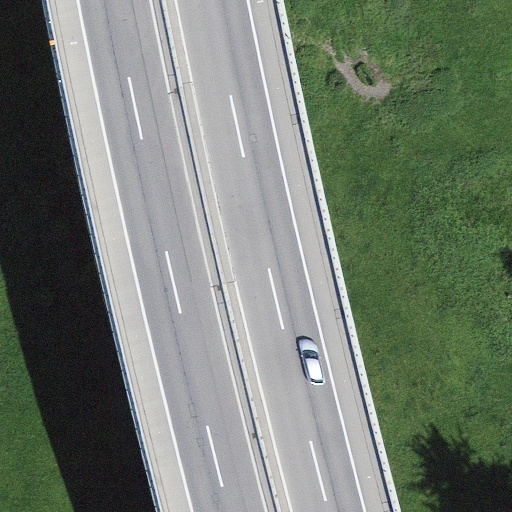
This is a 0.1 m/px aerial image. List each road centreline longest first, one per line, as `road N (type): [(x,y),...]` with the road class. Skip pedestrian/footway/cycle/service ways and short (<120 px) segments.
road 1 (motorway): [(333,511),(222,0)]
road 2 (motorway): [(119,0),(226,511)]
